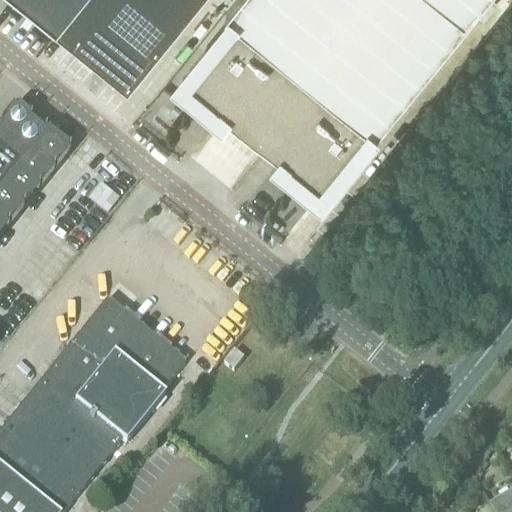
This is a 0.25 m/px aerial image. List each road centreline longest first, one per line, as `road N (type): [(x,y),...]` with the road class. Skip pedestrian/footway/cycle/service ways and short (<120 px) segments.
road 1 (unclassified): [(444,409),(0,49)]
road 2 (unknown): [(158,177),(0,371)]
road 3 (tertiary): [(361,511),(444,409)]
road 4 (unclassified): [(240,511),(184,466),(147,511)]
